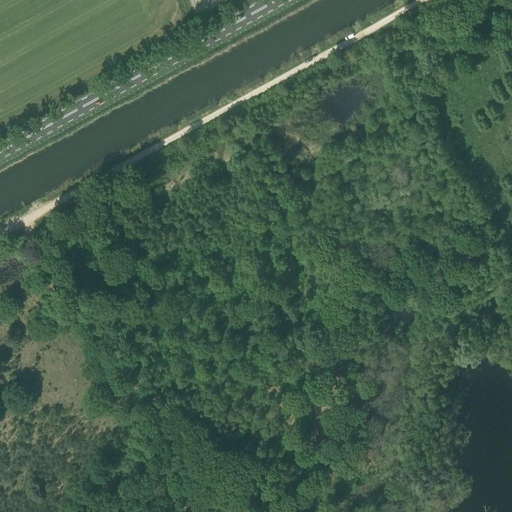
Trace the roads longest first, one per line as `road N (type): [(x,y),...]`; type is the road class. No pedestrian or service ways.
road 1 (track): [(431,0),(21,222)]
road 2 (track): [(21,222),(260,511)]
road 3 (primary): [(0,153),(280,0)]
